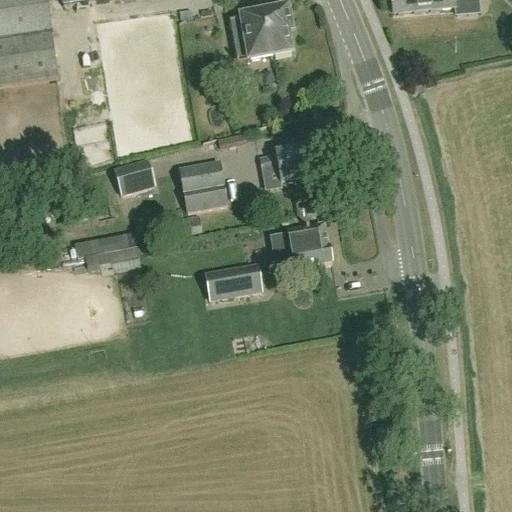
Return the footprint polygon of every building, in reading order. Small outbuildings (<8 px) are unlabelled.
[(0,0),(0,90),(57,82),(45,0),(0,0)] [(61,0),(63,10),(130,0),(61,0)] [(391,0),(393,17),(455,11),(454,4),(478,2),(477,0),(391,0)] [(236,66),(290,56),(287,36),(291,35),(287,13),(228,24),(236,66)] [(88,112),(67,112),(67,128),(88,129),(88,112)] [(313,167),(310,150),(274,157),(275,160),(259,162),(261,177),(277,174),(280,187),(316,181),(315,177),(317,177),(315,167),(313,167)] [(122,197),(155,188),(148,163),(115,171),(122,197)] [(187,215),(228,209),(220,165),(179,173),(187,215)] [(306,220),(322,218),(320,208),(304,211),(306,220)] [(182,241),(202,237),(199,219),(179,222),(182,241)] [(324,233),(320,230),(288,236),(268,240),(275,273),(294,269),(294,274),(331,268),(328,251),(325,233),(324,233)] [(114,256),(117,274),(139,269),(136,252),(114,256)] [(211,303),(248,296),(261,294),(257,267),(207,276),(211,303)] [(216,321),(189,326),(195,359),(222,354),(216,321)]
